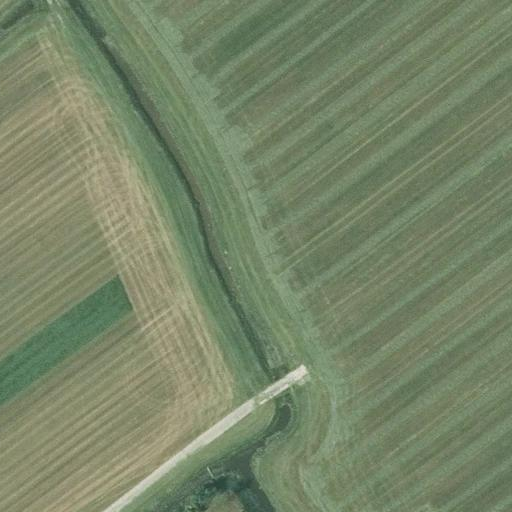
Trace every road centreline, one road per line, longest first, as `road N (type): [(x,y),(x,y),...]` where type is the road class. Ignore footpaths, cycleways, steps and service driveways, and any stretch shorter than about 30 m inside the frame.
road 1 (track): [(257,410),(239,343),(53,0)]
road 2 (track): [(127,511),(300,376)]
